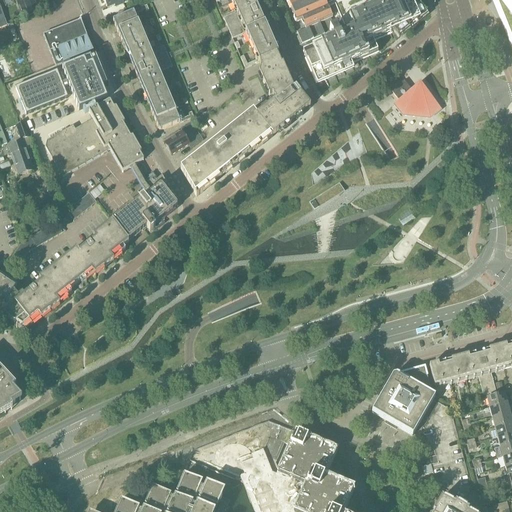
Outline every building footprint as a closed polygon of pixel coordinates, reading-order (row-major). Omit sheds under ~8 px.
[(22,0),(28,17),(37,14),(32,0),(22,0)] [(103,0),(107,10),(114,7),(115,9),(123,5),(128,3),(127,0),(103,0)] [(223,20),(229,33),(232,41),(246,35),(257,62),(258,63),(259,64),(259,65),(260,67),(260,68),(260,69),(260,70),(260,72),(260,73),(259,74),(259,75),(269,98),(272,97),(274,102),(256,117),(270,136),(271,136),(272,138),(302,115),(310,108),(295,90),(280,55),(279,55),(274,44),(262,16),(257,5),(254,0),(230,0),(236,14),(223,20)] [(287,0),(297,23),(301,32),(297,34),(302,45),(298,47),(315,85),(360,65),(424,15),(421,0),(287,0)] [(511,0),(491,0),(501,23),(511,50),(511,0)] [(113,22),(117,32),(138,24),(134,16),(133,13),(133,14),(113,22)] [(81,21),(62,28),(43,36),(56,68),(93,53),(81,21)] [(169,61),(166,55),(163,48),(150,53),(138,24),(117,32),(121,43),(133,71),(135,71),(143,67),(144,69),(147,70),(150,69),(151,67),(167,60),(169,61)] [(57,72),(15,89),(20,100),(17,102),(22,114),(25,113),(26,116),(68,99),(66,96),(72,94),(79,112),(83,110),(85,115),(96,109),(95,105),(107,100),(102,89),(108,86),(102,74),(101,69),(96,57),(62,70),(63,72),(58,74),(57,72)] [(143,67),(135,71),(133,71),(150,112),(154,122),(175,113),(159,74),(172,69),(169,61),(167,60),(151,67),(150,69),(147,70),(144,69),(143,67)] [(417,88),(411,92),(403,82),(391,93),(398,102),(396,104),(404,114),(428,117),(438,109),(422,88),(417,88)] [(45,148),(54,166),(53,167),(59,177),(60,176),(62,179),(110,152),(118,166),(121,173),(143,160),(139,154),(141,153),(132,137),(130,138),(109,101),(88,114),(89,115),(92,121),(75,131),(73,127),(46,142),(45,148)] [(180,124),(179,122),(175,113),(154,122),(159,132),(179,124),(180,124)] [(211,146),(212,148),(190,165),(189,163),(180,170),(196,198),(272,138),(271,136),(270,136),(256,117),(254,114),(252,113),(251,114),(253,116),(220,142),(218,140),(211,146)] [(17,125),(22,140),(30,137),(25,122),(17,125)] [(199,136),(190,143),(185,134),(186,134),(183,129),(177,132),(179,136),(175,138),(176,140),(165,146),(171,157),(188,147),(191,151),(186,153),(187,154),(202,143),(201,142),(202,142),(199,136)] [(8,148),(10,156),(18,177),(33,172),(30,162),(31,161),(29,156),(28,157),(23,143),(8,148)] [(113,225),(126,242),(145,227),(150,233),(153,230),(155,229),(152,225),(156,222),(157,223),(161,220),(161,219),(175,208),(174,206),(165,193),(169,190),(161,177),(157,180),(152,173),(146,178),(150,183),(145,187),(137,193),(142,199),(138,202),(139,204),(117,222),(113,225)] [(343,193),(343,192),(342,192),(339,186),(314,202),(310,204),(314,211),(318,209),(343,193)] [(84,198),(92,207),(96,204),(89,194),(84,198)] [(84,198),(80,202),(87,211),(92,207),(84,198)] [(83,215),(87,211),(80,202),(75,205),(83,215)] [(75,205),(71,209),(78,218),(83,215),(75,205)] [(78,218),(71,209),(66,213),(73,222),(78,218)] [(76,251),(57,266),(74,287),(83,280),(85,284),(86,283),(84,279),(92,273),(95,277),(96,276),(113,262),(111,258),(128,244),(126,242),(113,225),(111,223),(93,238),(95,241),(86,248),(78,254),(76,251)] [(51,227),(57,237),(62,234),(56,224),(51,227)] [(51,227),(46,230),(52,240),(57,237),(51,227)] [(47,243),(52,240),(46,230),(41,232),(47,243)] [(41,232),(36,235),(42,245),(47,243),(41,232)] [(36,248),(42,245),(36,235),(30,238),(36,248)] [(57,301),(74,287),(57,266),(39,281),(41,284),(24,297),(17,288),(2,308),(0,311),(0,312),(22,329),(38,316),(41,320),(59,305),(57,301)] [(0,307),(2,308),(15,290),(0,279),(0,307)] [(511,344),(511,345),(428,368),(434,388),(477,376),(482,397),(495,393),(490,373),(503,369),(511,366),(511,344)] [(392,377),(381,397),(371,414),(412,437),(434,398),(431,396),(429,395),(430,393),(430,391),(428,385),(428,384),(426,379),(427,378),(424,368),(392,377)] [(0,417),(27,402),(6,379),(0,372),(0,417)] [(486,399),(489,409),(506,404),(504,394),(486,399)] [(509,414),(506,404),(489,409),(491,419),(509,414)] [(491,419),(494,429),(511,424),(509,414),(491,419)] [(511,434),(511,425),(511,424),(494,429),(497,439),(511,434)] [(239,478),(252,511),(344,511),(354,492),(328,480),(329,478),(326,477),(337,451),(309,438),(308,439),(295,433),(289,447),(288,447),(276,475),(272,473),(263,450),(260,451),(258,448),(249,452),(248,450),(247,449),(246,448),(244,448),(243,447),(242,446),(240,446),(239,445),(237,445),(235,445),(234,445),(232,445),(231,445),(229,446),(228,446),(226,447),(225,448),(223,449),(222,450),(221,451),(217,449),(214,455),(213,455),(212,455),(211,455),(210,456),(209,457),(209,458),(209,459),(209,460),(209,461),(210,461),(210,462),(211,462),(210,465),(203,462),(202,463),(238,478),(239,478)] [(511,434),(497,439),(500,448),(511,445),(511,434)] [(511,455),(511,445),(500,448),(502,458),(511,455)] [(511,455),(502,458),(505,468),(511,466),(511,455)] [(226,511),(228,508),(225,507),(227,502),(221,500),(224,493),(217,490),(206,485),(204,490),(200,488),(202,483),(184,475),(176,494),(177,495),(176,498),(174,497),(173,499),(170,498),(171,496),(152,488),(144,507),(146,507),(144,511),(143,510),(142,511),(138,510),(139,509),(121,501),(115,511),(226,511)] [(444,501),(441,499),(440,501),(433,511),(467,511),(465,510),(466,509),(458,505),(458,506),(455,504),(453,506),(452,505),(452,504),(445,500),(444,501)]
